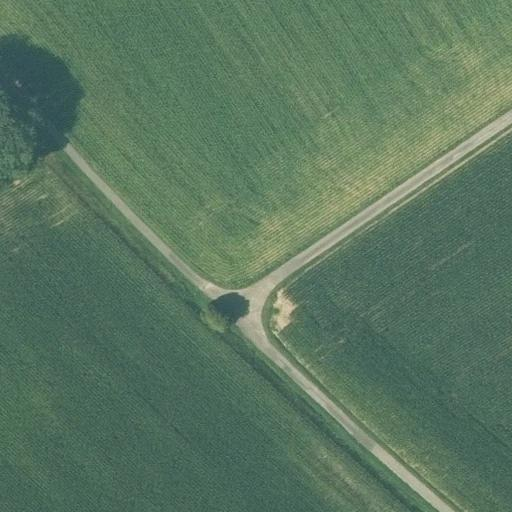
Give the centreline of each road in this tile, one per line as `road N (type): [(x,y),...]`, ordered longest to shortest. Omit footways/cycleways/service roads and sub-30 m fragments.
road 1 (track): [(247,309),(271,281),(511,117)]
road 2 (track): [(452,511),(268,350),(247,309)]
